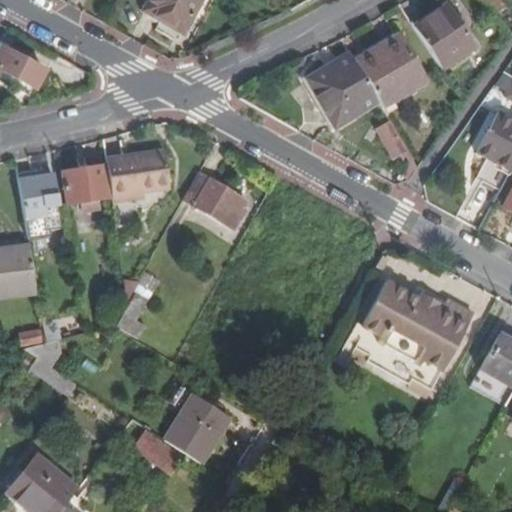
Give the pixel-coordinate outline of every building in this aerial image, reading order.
[(150,0),(143,13),(183,37),(205,0),(150,0)] [(497,0),(478,0),(493,18),(504,8),(497,0)] [(415,28),(442,69),(476,48),(451,7),(415,28)] [(402,36),(356,61),(377,98),(383,109),(428,83),(402,36)] [(8,45),(0,59),(0,69),(19,79),(15,86),(32,96),(46,71),(14,53),(16,50),(8,45)] [(377,98),(356,61),(350,51),(306,75),(332,122),(377,98)] [(499,189),(511,165),(511,91),(510,94),(511,95),(511,120),(496,112),(475,151),(489,158),(479,177),(499,189)] [(393,156),(406,148),(389,118),(376,125),(393,156)] [(165,149),(105,159),(112,203),(129,200),(128,193),(145,191),(170,187),(165,149)] [(99,199),(107,198),(103,164),(62,170),(66,203),(82,201),(83,209),(99,207),(99,199)] [(16,174),(23,219),(57,214),(51,175),(31,177),(30,172),(16,174)] [(200,174),(187,196),(197,202),(194,207),(233,230),(245,210),(236,204),(239,198),(200,174)] [(128,193),(129,200),(146,198),(145,191),(128,193)] [(10,253),(0,254),(0,296),(35,292),(28,246),(10,248),(10,253)] [(128,300),(139,281),(124,277),(128,300)] [(445,301),(442,306),(439,312),(419,301),(384,281),(358,327),(363,329),(352,350),(367,358),(364,363),(407,386),(410,380),(430,391),(471,315),(445,301)] [(116,325),(138,338),(146,324),(138,318),(148,301),(135,293),(116,325)] [(422,295),(419,301),(439,312),(442,306),(422,295)] [(16,332),(18,344),(40,342),(39,330),(16,332)] [(479,373),(511,391),(511,343),(499,336),(479,373)] [(66,400),(75,389),(38,359),(28,370),(66,400)] [(193,395),(164,441),(188,458),(199,464),(228,418),(193,395)] [(133,450),(168,478),(181,461),(147,433),(133,450)] [(407,480),(435,493),(450,463),(423,450),(407,480)] [(59,511),(63,508),(79,489),(39,455),(7,494),(28,511),(59,511)] [(437,507),(445,511),(467,472),(459,468),(437,507)]
